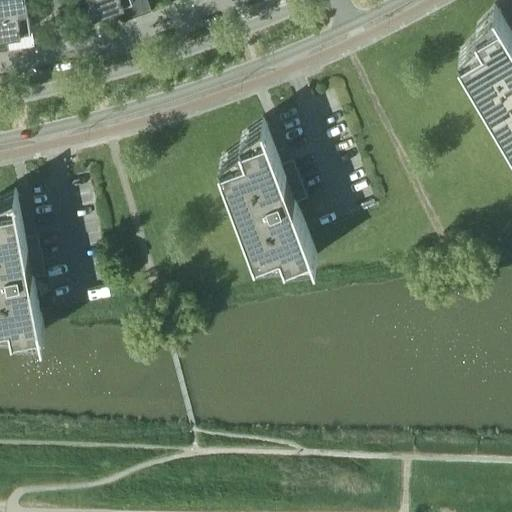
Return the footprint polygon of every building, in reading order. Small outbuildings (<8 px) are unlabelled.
[(0,0),(0,9),(29,5),(28,0),(0,0)] [(149,0),(90,0),(95,11),(121,2),(126,16),(152,7),(149,0)] [(511,28),(496,1),(495,2),(494,2),(500,13),(478,26),(478,25),(476,26),(483,38),(462,51),(461,50),(460,51),(511,138),(511,28)] [(32,27),(29,5),(0,9),(0,49),(9,48),(6,31),(32,27)] [(318,254),(264,114),(263,115),(267,126),(243,135),(243,134),(241,135),(246,148),(222,158),(222,156),(220,157),(256,251),(258,251),(257,250),(281,240),(287,254),(288,253),(288,252),(312,243),(316,254),(318,254)] [(45,331),(17,185),(15,185),(17,197),(0,200),(0,314),(11,312),(14,326),(16,326),(16,324),(41,319),(43,331),(45,331)]
